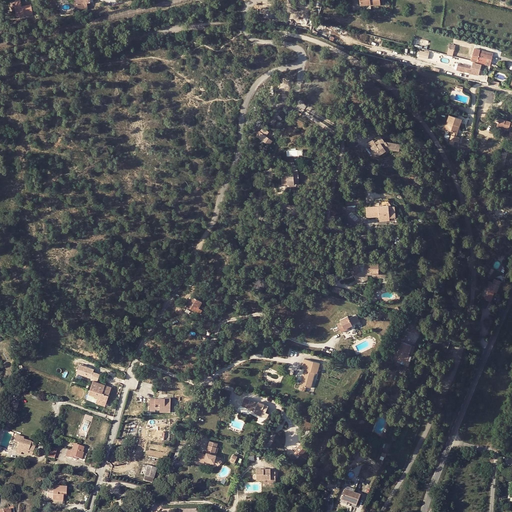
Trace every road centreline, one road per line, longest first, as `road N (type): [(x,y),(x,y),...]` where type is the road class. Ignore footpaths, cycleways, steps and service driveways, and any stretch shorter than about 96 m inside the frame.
road 1 (unclassified): [(299,63),(267,74),(247,99),(237,157),(211,225),(134,361),(91,511)]
road 2 (tertiary): [(423,511),(511,291)]
road 3 (unclassified): [(381,511),(461,352)]
road 4 (unclassified): [(299,63),(296,97),(255,208),(262,218)]
